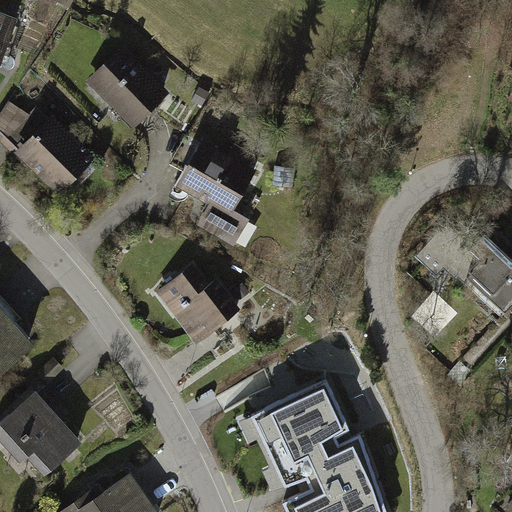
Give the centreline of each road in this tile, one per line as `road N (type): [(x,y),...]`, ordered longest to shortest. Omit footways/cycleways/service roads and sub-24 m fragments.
road 1 (residential): [(438,511),(429,442),(384,314),(383,247),(393,218),(419,187),(456,171),(511,173)]
road 2 (residential): [(0,203),(58,262),(133,361),(212,511)]
